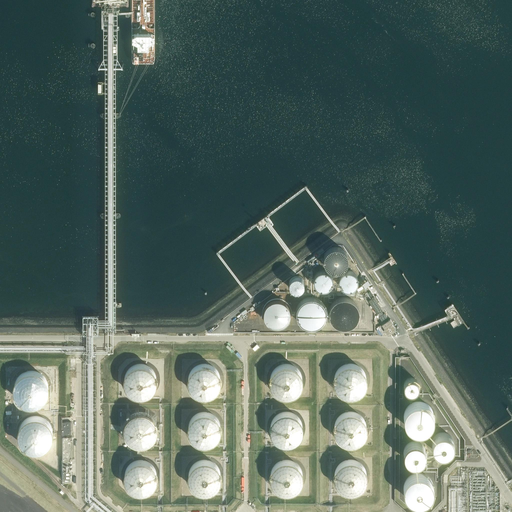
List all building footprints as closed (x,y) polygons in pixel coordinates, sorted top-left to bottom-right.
[(348,258),(348,256),(348,254),(347,252),(345,250),(344,249),(342,248),(339,248),(337,247),(335,248),(333,249),(331,250),(330,251),(329,253),(328,254),(327,257),(327,258),(327,261),(328,263),(329,264),(330,266),(332,267),(334,268),(335,269),(338,269),(340,269),(342,268),(343,267),(345,266),(347,264),(348,262),(348,261),(348,258)] [(332,278),(331,276),(331,274),(330,272),(329,271),(327,270),(326,269),(324,268),(322,268),(321,268),(319,269),(317,270),(315,271),(314,272),(313,274),(312,276),(312,278),(312,280),(313,282),(314,284),(315,285),(316,286),(318,287),(320,287),(321,288),(323,288),(325,287),(327,286),(329,285),(330,283),(331,282),(332,280),(332,278)] [(356,279),(356,277),(356,275),(355,273),(353,272),(352,271),(350,270),(348,270),(346,269),(345,270),(343,270),(342,271),(340,272),(339,273),(338,275),(338,277),(338,279),(338,281),(338,283),(339,284),(340,285),(341,286),(343,287),(344,288),(347,288),(348,288),(350,288),(352,287),(353,286),(355,284),(356,283),(356,281),(356,279)] [(293,311),(293,309),(293,307),(291,304),(290,302),(288,299),(285,298),(283,296),(280,296),(277,296),(274,296),(271,297),(269,298),(266,300),(265,302),(263,305),(263,308),(262,311),(263,314),(264,317),(265,320),(267,322),(270,324),(273,325),(275,326),(278,326),(281,326),(284,325),(286,323),(289,321),(290,319),(292,317),(293,314),(293,311)] [(325,311),(325,307),(324,305),(322,302),(321,300),(318,298),(316,297),(313,296),(311,296),(308,296),(305,297),(302,298),(300,300),(298,302),(297,305),(296,307),(295,310),(296,314),(297,316),(298,319),(300,321),(302,323),(304,324),(307,325),(310,325),(313,325),(316,324),(318,323),(320,321),(322,319),(324,317),(325,314),(325,311)] [(359,311),(358,308),(358,306),(356,303),(354,300),(353,299),(350,297),(347,296),(346,296),(344,296),(342,296),(340,296),(337,297),(335,298),(332,300),(330,302),(329,305),(328,308),(327,311),(328,314),(329,317),(330,319),(332,322),(334,324),(337,325),(338,326),(340,326),(343,327),(346,326),(349,326),(352,324),(354,322),(356,320),(357,317),(358,314),(359,311)] [(368,300),(382,321),(387,318),(385,313),(383,314),(381,311),(383,310),(374,297),(368,300)] [(393,323),(390,319),(378,327),(382,334),(385,332),(388,336),(397,330),(392,324),(393,323)] [(186,380),(188,386),(191,390),(196,394),(204,396),(209,395),(215,392),(219,388),(221,382),(221,375),(220,369),(217,365),(210,361),(205,360),(198,360),(193,363),(189,368),(186,374),(186,380)] [(268,381),(270,387),(273,391),(278,395),(286,396),(291,395),(297,393),(301,388),(303,382),(303,375),(302,370),(299,366),(292,362),(287,360),(280,361),(275,364),(270,368),(268,374),(268,381)] [(332,381),(334,386),(337,391),(343,395),(350,396),(356,395),(361,392),(365,388),(368,382),(368,375),(366,370),(363,366),(357,361),(351,360),(344,361),(339,363),(335,368),(332,374),(332,381)] [(122,381),(124,387),(127,391),(133,395),(140,397),(145,396),(151,393),(155,388),(157,383),(158,375),(156,370),(153,366),(147,362),(141,361),(134,361),(129,364),(125,369),(122,375),(122,381)] [(48,389),(49,386),(48,383),(47,380),(46,377),(44,375),(42,373),(40,371),(37,370),(35,369),(32,368),(29,369),(26,369),(23,370),(20,372),(18,374),(16,376),(15,378),(14,381),(13,384),(13,387),(13,390),(14,393),(15,395),(17,398),(19,400),(21,402),(24,403),(27,404),(30,404),(33,404),(35,404),(38,403),(41,401),(43,399),(45,397),(47,394),(48,392),(48,389)] [(418,384),(418,382),(417,381),(417,380),(416,378),(415,378),(414,377),(412,376),(411,376),(409,376),(408,376),(407,377),(405,378),(404,379),(404,380),(403,382),(403,383),(403,385),(403,386),(404,387),(405,389),(406,390),(407,391),(409,391),(410,391),(411,391),(413,391),(414,390),(415,389),(416,388),(417,387),(418,385),(418,384)] [(433,416),(433,415),(433,412),(432,410),(431,408),(430,406),(428,404),(426,403),(423,401),(420,401),(418,400),(414,401),(412,402),(410,403),(408,404),(407,405),(405,407),(404,410),(403,412),(403,415),(403,418),(404,421),(405,423),(407,426),(409,428),(411,429),(414,430),(417,430),(420,430),(423,429),(424,429),(426,428),(428,426),(430,424),(432,421),(433,418),(433,416)] [(268,429),(270,434),(273,439),(278,443),(286,444),(291,443),(297,440),(301,436),(303,430),(303,423),(302,418),(299,414),(292,409),(287,408),(280,409),(275,411),(271,416),(268,422),(268,429)] [(331,429),(333,435),(336,439),(342,443),(349,445),(355,444),(360,441),(364,436),(367,431),(367,423),(365,418),(362,414),(356,410),(350,408),(343,409),(338,412),(334,417),(331,423),(331,429)] [(120,430),(122,435),(125,439),(131,443),(138,445),(144,444),(149,441),(153,437),(156,431),(156,424),(154,418),(152,414),(145,410),(140,409),(133,410),(128,412),(123,417),(121,423),(120,430)] [(186,430),(188,436),(191,440),(197,444),(204,445),(210,444),(215,442),(219,437),(222,431),(222,424),(220,419),(217,415),(211,411),(206,409),(199,410),(193,413),(189,417),(186,423),(186,430)] [(53,433),(53,431),(53,428),(52,426),(51,423),(50,421),(48,419),(46,417),(44,416),(42,415),(39,414),(37,414),(34,414),(31,414),(29,415),(26,416),(24,418),(22,419),(21,421),(19,424),(18,426),(18,429),(18,431),(18,434),(18,436),(19,439),(20,441),(22,443),(24,445),(26,447),(28,448),(30,449),(33,449),(36,449),(38,449),(41,449),(43,448),(45,446),(48,445),(49,443),(51,441),(52,438),(53,436),(53,433)] [(62,460),(72,459),(72,436),(71,436),(71,422),(62,422),(62,460)] [(453,442),(452,440),(452,438),(451,436),(449,434),(448,433),(445,432),(443,431),(441,431),(439,431),(437,432),(435,433),(433,435),(432,436),(431,438),(431,441),(430,443),(431,445),(431,447),(433,449),(434,450),(435,451),(438,453),(440,453),(442,453),(444,453),(446,452),(448,451),(449,450),(450,449),(452,447),(452,445),(453,442)] [(425,451),(425,449),(424,447),(423,445),(421,443),(419,442),(418,441),(415,440),(413,440),(411,440),(409,441),(407,442),(406,443),(404,445),(404,447),(403,449),(403,451),(403,454),(404,455),(405,457),(406,459),(408,460),(409,461),(411,462),(414,462),(416,462),(418,461),(420,460),(422,459),(423,457),(424,455),(425,454),(425,451)] [(122,477),(124,482),(127,487),(132,490),(140,492),(145,491),(151,488),(155,484),(157,478),(157,471),(156,466),(153,462),(146,457),(141,456),(134,457),(129,459),(125,464),(122,470),(122,477)] [(186,478),(188,484),(191,488),(197,492),(204,493),(210,492),(215,489),(219,485),(222,479),(222,472),(220,467),(217,463),(211,458),(205,457),(199,458),(193,461),(189,465),(186,471),(186,478)] [(268,477),(270,483),(273,487),(278,491),(286,493),(291,492),(297,489),(301,484),(303,479),(303,471),(302,466),(299,462),(292,458),(287,457),(280,457),(275,460),(270,465),(268,471),(268,477)] [(332,478),(333,483),(337,487),(342,491),(349,493),(355,492),(361,489),(365,485),(367,479),(367,472),(365,466),(363,462),(356,458),(351,457),(344,458),(339,460),(334,465),(332,471),(332,478)] [(401,490),(402,496),(405,500),(411,504),(418,505),(424,504),(429,501),(433,497),(436,491),(436,484),(434,479),(432,475),(425,470),(420,469),(413,470),(408,473),(403,477),(401,483),(401,490)]
